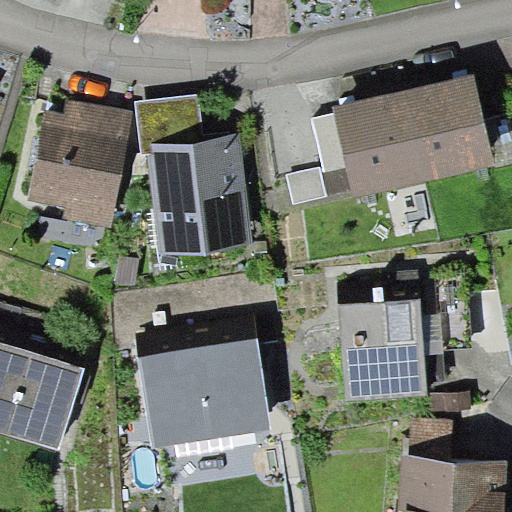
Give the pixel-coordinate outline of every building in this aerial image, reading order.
[(475,74),(406,90),(427,181),(496,165),(475,74)] [(354,198),(427,181),(406,90),(333,107),(334,112),(352,188),(354,198)] [(150,143),(204,136),(199,93),(135,100),(142,154),(148,153),(151,153),(150,143)] [(62,217),(111,227),(133,111),(66,98),(64,111),(44,108),(27,199),(64,206),(62,217)] [(352,188),(334,112),(311,118),(329,194),(352,188)] [(148,153),(160,254),(254,242),(240,132),(204,136),(150,143),(151,153),(148,153)] [(320,167),(286,175),(294,204),(327,196),(320,167)] [(422,298),(339,304),(346,400),(428,394),(427,383),(447,382),(442,314),(423,315),(422,298)] [(271,430),(257,338),(138,357),(152,448),(176,444),(231,436),(271,430)] [(0,432),(60,450),(85,368),(0,342),(0,432)] [(470,392),(432,392),(432,416),(455,417),(470,417),(470,392)] [(453,459),(455,417),(432,416),(412,415),(410,457),(453,459)] [(233,449),(231,436),(176,444),(177,457),(233,449)] [(402,456),(398,511),(505,511),(508,463),(453,459),(410,457),(402,456)]
